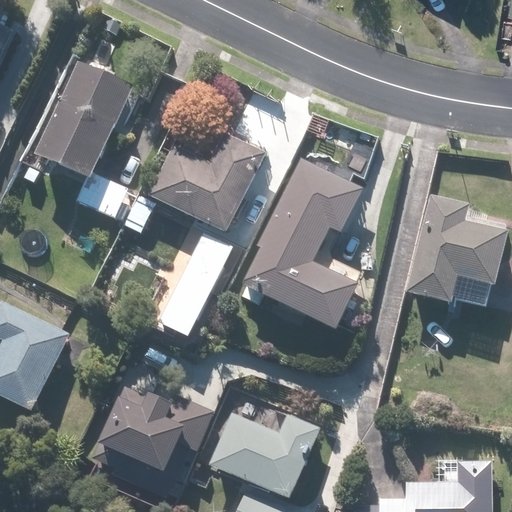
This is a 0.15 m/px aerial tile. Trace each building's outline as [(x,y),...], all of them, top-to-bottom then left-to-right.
[(0,58),(10,36),(0,31),(0,58)] [(41,158),(96,182),(137,89),(82,65),(41,158)] [(178,148),(153,199),(231,236),(269,156),(226,135),(212,165),(178,148)] [(265,252),(247,288),(341,334),(364,289),(318,266),(334,233),(346,238),(368,193),(304,162),(261,250),(265,252)] [(434,198),(411,296),(455,306),(461,280),(500,289),(511,236),(511,233),(470,224),(474,207),(434,198)] [(175,224),(157,261),(221,292),(239,255),(175,224)] [(0,359),(0,397),(36,415),(74,337),(4,304),(0,313),(0,339),(8,343),(0,359)] [(117,411),(95,462),(118,472),(116,478),(172,502),(193,453),(200,455),(217,415),(178,398),(174,406),(154,397),(147,412),(124,402),(120,412),(117,411)] [(234,416),(212,468),(294,502),(324,432),(290,418),(282,437),(234,416)] [(409,485),(410,503),(385,503),(385,508),(354,508),(353,511),(495,511),(495,465),(460,465),(461,484),(409,485)] [(248,495),(240,511),(286,511),(287,511),(248,495)]
